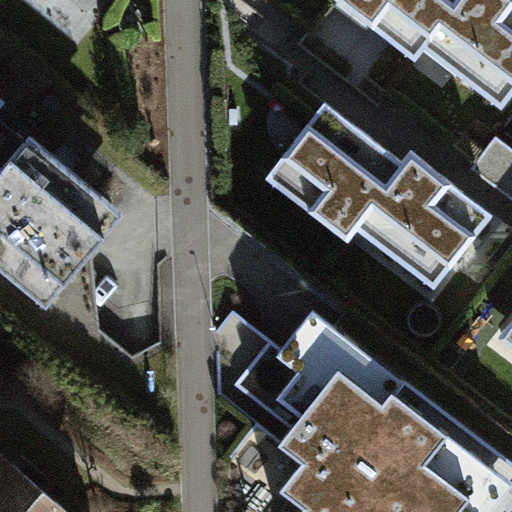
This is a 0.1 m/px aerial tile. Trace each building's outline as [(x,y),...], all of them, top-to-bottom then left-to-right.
[(511,91),(511,0),(381,0),(509,95),(511,91)] [(383,137),(333,96),(273,169),(349,232),(363,214),(433,272),(492,201),(395,122),(383,137)] [(123,201),(29,124),(0,158),(0,257),(45,295),(123,201)] [(511,137),(499,127),(474,161),(511,190),(511,137)] [(449,511),(499,448),(316,294),(279,339),(301,357),(284,377),(302,392),(273,427),(302,451),(280,477),(300,494),(284,511),(449,511)] [(511,317),(499,334),(511,343),(511,317)] [(78,511),(0,443),(0,511),(78,511)]
